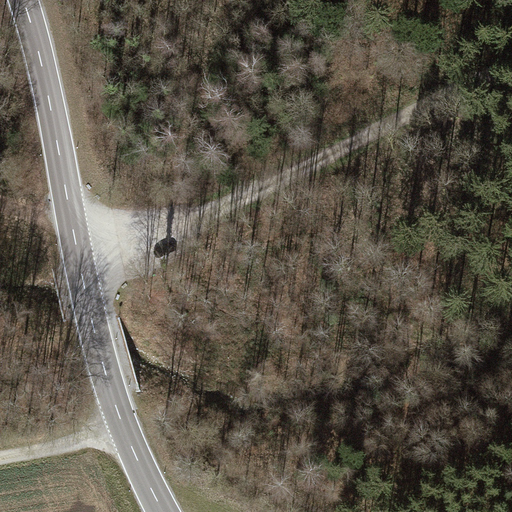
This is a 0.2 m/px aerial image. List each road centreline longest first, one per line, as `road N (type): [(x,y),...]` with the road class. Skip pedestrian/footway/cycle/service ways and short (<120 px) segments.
road 1 (tertiary): [(23,0),(106,372),(162,511)]
road 2 (track): [(511,63),(239,199),(80,262)]
road 3 (track): [(125,431),(0,456)]
